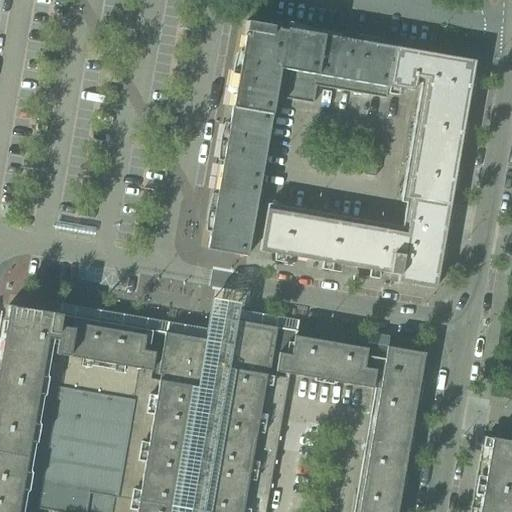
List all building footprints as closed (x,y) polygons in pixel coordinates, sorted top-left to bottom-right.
[(387,98),(389,86),(396,47),(287,28),(287,30),(279,29),(279,28),(279,26),(279,25),(278,24),(277,23),(276,23),(276,22),(274,22),(272,22),(271,23),(269,23),(268,25),(247,21),(208,249),(248,256),(257,202),(276,97),(313,103),(316,86),(387,98)] [(396,47),(389,86),(415,91),(417,77),(422,78),(418,103),(402,196),(401,202),(407,202),(406,208),(404,220),(386,217),(385,224),(268,203),(260,251),(399,275),(398,282),(436,288),(448,216),(475,61),(396,47)] [(369,139),(366,157),(379,159),(382,141),(369,139)] [(379,159),(366,157),(363,174),(376,176),(379,159)] [(0,511),(17,511),(20,500),(25,501),(24,507),(54,511),(176,511),(207,338),(166,331),(165,332),(146,329),(146,328),(74,315),(74,317),(60,314),(61,313),(60,313),(59,313),(59,314),(8,305),(0,354),(0,511)] [(266,511),(287,391),(290,374),(301,375),(315,378),(324,379),(331,342),(317,340),(312,339),(296,336),(297,331),(297,330),(296,329),(295,330),(295,331),(295,330),(276,327),(277,326),(235,319),(231,342),(201,511),(266,511)] [(397,511),(400,493),(404,474),(408,448),(408,447),(410,439),(412,426),(412,425),(413,419),(417,398),(420,380),(425,353),(388,346),(367,343),(366,342),(366,343),(365,348),(350,345),(345,344),(331,342),(324,379),(334,381),(373,388),(374,388),(379,389),(374,419),(372,432),(371,441),(358,511),(397,511)] [(511,511),(511,440),(492,437),(492,438),(491,448),(486,477),(482,495),(479,511),(511,511)]
